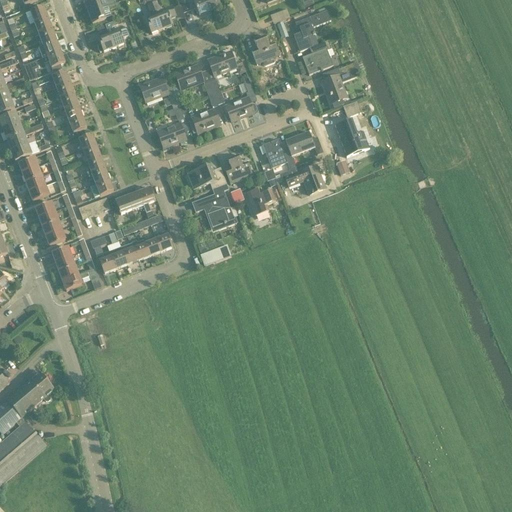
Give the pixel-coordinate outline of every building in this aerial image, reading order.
[(107,8),(115,5),(113,1),(101,6),(98,0),(87,0),(89,3),(85,5),(89,15),(102,10),(107,8)] [(199,17),(210,13),(204,0),(199,0),(200,2),(194,4),(199,17)] [(204,0),(210,13),(221,9),(217,0),(204,0)] [(257,0),(259,9),(266,7),(264,0),(257,0)] [(311,0),(303,0),(300,1),(303,9),(313,6),(311,0)] [(152,5),(162,32),(173,27),(170,20),(176,18),(174,12),(162,16),(159,10),(158,11),(156,4),(152,5)] [(152,36),(162,32),(152,5),(148,7),(151,14),(150,14),(152,20),(146,22),(152,36)] [(47,18),(43,8),(30,13),(34,23),(47,18)] [(112,18),(111,18),(109,12),(107,8),(102,10),(89,15),(93,26),(100,23),(102,28),(105,27),(114,23),(112,18)] [(261,30),(289,19),(286,11),(258,22),(261,30)] [(301,34),(293,37),(300,53),(312,48),(308,38),(313,36),(313,37),(315,36),(314,34),(313,34),(312,30),(331,22),(327,12),(295,24),(298,30),(300,30),(301,34)] [(52,31),(47,18),(34,23),(39,36),(52,31)] [(105,27),(114,50),(125,46),(123,40),(129,38),(126,30),(120,33),(120,32),(114,35),(112,29),(118,27),(118,26),(117,23),(114,23),(105,27)] [(280,37),(287,34),(283,24),(276,26),(280,37)] [(104,54),(114,50),(105,27),(102,28),(96,30),(98,35),(102,34),(104,39),(99,41),(101,46),(97,47),(100,54),(103,53),(104,54)] [(56,42),(52,31),(39,36),(43,47),(56,42)] [(258,51),(252,53),(257,67),(263,64),(264,67),(265,68),(274,64),(275,63),(274,60),(280,58),(275,44),(269,46),(265,37),(254,41),(258,51)] [(60,53),(56,42),(43,47),(39,49),(43,60),(60,53)] [(318,53),(302,59),(309,77),(334,68),(328,52),(331,51),(328,43),(316,48),(318,53)] [(60,66),(65,65),(60,53),(43,60),(42,60),(44,65),(49,63),(53,74),(62,70),(60,66)] [(236,70),(237,70),(236,67),(231,54),(208,62),(214,78),(236,70)] [(242,64),(236,67),(237,70),(236,70),(239,76),(246,74),(243,67),(242,64)] [(357,64),(352,66),(354,72),(355,75),(361,73),(357,64)] [(30,83),(35,81),(34,78),(29,65),(24,67),(30,83)] [(341,78),(354,72),(352,66),(338,71),(341,78)] [(204,84),(200,74),(198,68),(175,76),(181,92),(204,84)] [(54,83),(57,89),(70,84),(65,73),(48,79),(50,85),(54,83)] [(16,88),(14,83),(5,87),(2,78),(0,78),(0,92),(6,90),(7,92),(11,90),(16,88)] [(333,105),(334,109),(343,106),(342,102),(347,100),(338,78),(322,84),(331,106),(333,105)] [(25,85),(24,80),(14,83),(16,88),(25,85)] [(163,80),(140,88),(146,104),(169,96),(163,80)] [(210,84),(214,95),(220,93),(216,82),(210,84)] [(61,101),(74,95),(70,84),(57,89),(61,101)] [(208,98),(214,95),(210,84),(204,86),(208,98)] [(0,103),(9,99),(8,96),(12,95),(11,90),(7,92),(6,90),(0,92),(0,103)] [(248,100),(226,108),(232,124),(254,115),(256,114),(257,112),(255,106),(252,105),(250,106),(250,104),(256,102),(252,92),(246,94),(248,100)] [(214,95),(219,107),(225,104),(220,93),(214,95)] [(65,112),(78,107),(74,95),(61,101),(65,112)] [(213,109),(219,107),(214,95),(208,98),(213,109)] [(174,111),(180,108),(176,97),(170,100),(174,111)] [(0,116),(14,111),(9,99),(0,103),(0,116)] [(347,120),(361,114),(357,103),(343,108),(347,120)] [(69,123),(83,118),(78,107),(65,112),(69,123)] [(178,122),(184,120),(183,116),(180,109),(180,108),(174,111),(178,122)] [(193,135),(197,134),(198,136),(220,127),(214,112),(192,120),(193,122),(189,123),(193,135)] [(0,124),(3,131),(19,125),(15,114),(0,119),(0,124)] [(74,134),(87,129),(83,118),(69,123),(74,134)] [(352,121),(335,127),(347,159),(369,150),(363,133),(357,135),(352,121)] [(3,131),(7,142),(23,135),(24,137),(34,134),(32,129),(22,133),(19,125),(3,131)] [(164,150),(186,141),(180,126),(158,134),(164,150)] [(317,139),(312,141),(309,134),(285,143),(290,154),(291,159),(292,159),(314,150),(317,157),(323,155),(317,139)] [(27,146),(24,137),(23,135),(7,142),(11,152),(27,146)] [(83,152),(96,147),(92,136),(79,141),(83,152)] [(291,159),(290,154),(284,156),(279,141),(262,147),(271,171),(287,165),(290,172),(296,170),(292,159),(291,159)] [(15,163),(31,157),(27,146),(11,152),(15,163)] [(87,163),(101,158),(96,147),(83,152),(87,163)] [(231,170),(225,172),(230,186),(253,177),(248,163),(241,166),(238,156),(227,160),(231,170)] [(92,175),(105,170),(101,158),(87,163),(92,175)] [(21,173),(37,167),(34,159),(18,165),(21,173)] [(349,173),(345,163),(337,166),(340,176),(349,173)] [(25,183),(41,177),(37,167),(21,173),(25,183)] [(212,192),(227,186),(228,186),(223,173),(215,176),(211,167),(188,175),(194,192),(210,186),(212,192)] [(288,190),(304,184),(309,197),(325,191),(317,169),(301,175),(298,176),(296,170),(290,172),(281,176),(283,182),(285,181),(288,190)] [(96,186),(109,181),(105,170),(92,175),(96,186)] [(281,176),(274,178),(276,184),(283,182),(281,176)] [(29,193),(45,187),(41,177),(25,183),(29,193)] [(61,194),(65,192),(61,181),(57,182),(61,194)] [(100,198),(114,192),(109,181),(96,186),(100,198)] [(229,191),(227,186),(212,192),(214,196),(192,205),(195,212),(196,215),(206,211),(212,229),(218,227),(235,221),(224,193),(229,191)] [(33,203),(49,197),(45,187),(29,193),(33,203)] [(146,215),(152,213),(149,206),(155,203),(150,189),(138,194),(144,208),(146,215)] [(260,189),(246,195),(255,218),(269,212),(266,207),(276,203),(272,192),(262,195),(260,189)] [(244,202),(240,191),(230,195),(234,206),(244,202)] [(132,212),(144,208),(138,194),(127,198),(132,212)] [(67,210),(71,208),(67,196),(63,197),(67,210)] [(121,216),(132,212),(127,198),(115,202),(121,216)] [(105,213),(111,211),(107,200),(100,202),(105,213)] [(100,215),(105,213),(100,202),(95,204),(96,205),(100,215)] [(39,220),(55,214),(51,204),(35,210),(39,220)] [(100,215),(96,205),(95,204),(90,206),(94,217),(100,215)] [(89,219),(94,217),(90,206),(85,208),(89,219)] [(83,221),(89,219),(85,208),(79,210),(83,221)] [(42,228),(58,222),(55,214),(39,220),(42,228)] [(46,237),(61,231),(58,222),(42,228),(46,237)] [(78,239),(82,237),(78,225),(73,227),(78,239)] [(50,248),(65,242),(61,231),(46,237),(50,248)] [(168,232),(154,237),(156,241),(156,240),(161,254),(173,250),(170,242),(172,242),(168,232)] [(156,240),(156,241),(154,237),(143,242),(144,245),(145,245),(150,259),(161,254),(156,240)] [(104,239),(91,244),(94,251),(107,246),(104,239)] [(83,253),(88,252),(83,240),(79,242),(80,245),(83,253)] [(150,259),(145,245),(144,245),(143,242),(132,246),(133,249),(139,263),(150,259)] [(55,264),(71,258),(68,248),(52,254),(55,264)] [(128,267),(139,263),(133,249),(122,253),(128,267)] [(121,250),(110,254),(116,272),(128,267),(122,253),(121,250)] [(201,257),(205,268),(206,267),(205,265),(228,257),(225,250),(202,259),(202,257),(201,257)] [(105,276),(116,272),(110,254),(97,259),(99,263),(100,263),(105,276)] [(59,273),(75,267),(71,258),(55,264),(59,273)] [(91,272),(95,271),(91,261),(87,263),(91,272)] [(63,283),(79,277),(75,267),(59,273),(63,283)] [(79,277),(63,283),(66,293),(82,287),(80,282),(90,278),(88,273),(79,277)] [(0,290),(1,291),(9,285),(0,274),(0,290)] [(47,448),(25,423),(22,420),(43,401),(46,403),(48,404),(50,402),(51,399),(49,396),(54,392),(36,371),(27,379),(30,383),(0,409),(0,435),(2,437),(16,424),(20,429),(5,441),(0,446),(0,511),(67,511),(43,483),(49,478),(33,460),(47,448)] [(0,393),(9,385),(0,375),(0,393)] [(33,413),(29,417),(33,422),(37,418),(33,413)]
